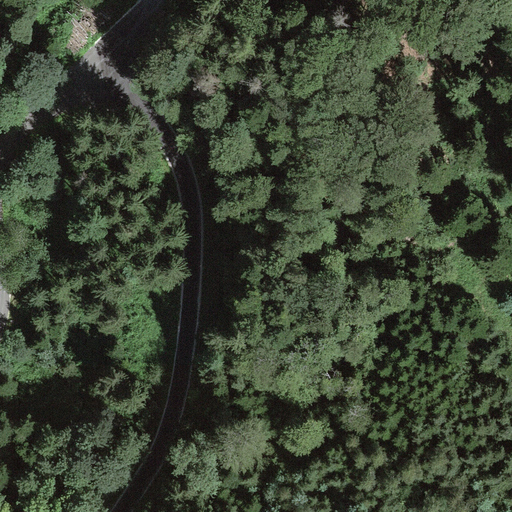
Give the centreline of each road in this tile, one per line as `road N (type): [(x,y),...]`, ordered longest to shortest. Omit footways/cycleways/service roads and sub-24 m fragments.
road 1 (track): [(0,159),(11,134),(41,105),(77,99),(128,109),(156,130),(174,164),(187,207),(192,279),(160,435),(119,511)]
road 2 (track): [(149,0),(41,105)]
